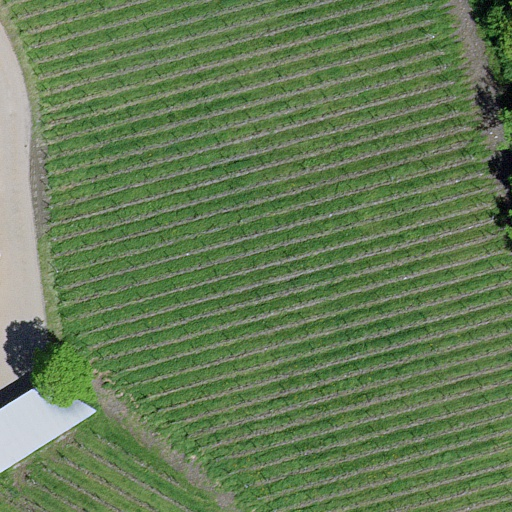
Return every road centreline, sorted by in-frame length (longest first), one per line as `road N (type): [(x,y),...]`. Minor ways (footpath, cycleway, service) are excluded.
road 1 (motorway): [(511,506),(0,403)]
road 2 (track): [(0,74),(18,237),(0,307)]
